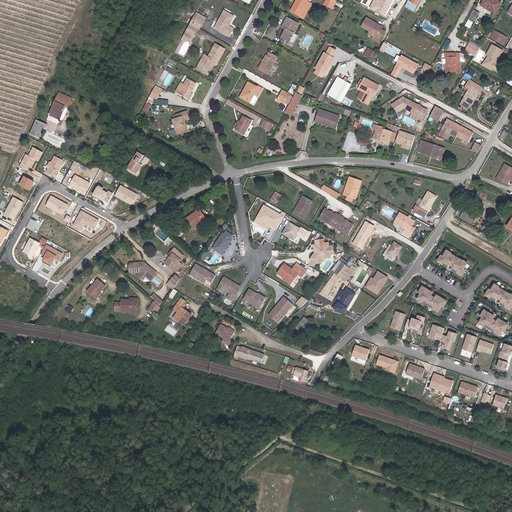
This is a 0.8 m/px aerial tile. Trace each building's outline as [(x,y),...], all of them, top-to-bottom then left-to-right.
[(300,15),(307,1),(307,0),(296,0),(291,11),(300,15)] [(384,0),(384,1),(381,0),(379,0),(375,8),(379,10),(387,15),(395,0),(384,0)] [(416,11),(416,10),(421,0),(413,0),(413,1),(412,0),(410,0),(407,6),(416,11)] [(484,0),(483,2),(498,10),(504,1),(502,0),(484,0)] [(311,3),(307,1),(300,15),(303,17),(311,3)] [(476,8),(471,17),(475,20),(481,10),(476,8)] [(220,33),(219,35),(231,42),(235,34),(230,31),(230,30),(231,30),(235,22),(226,17),(218,30),(220,32),(219,33),(220,33)] [(197,18),(196,22),(205,27),(207,24),(197,18)] [(286,30),(286,29),(282,37),(289,41),(299,24),(287,18),(283,25),(288,27),(286,30)] [(205,27),(196,22),(191,30),(199,35),(200,35),(205,27)] [(375,28),(376,26),(369,22),(364,31),(372,35),(371,37),(377,40),(382,43),(386,36),(382,34),(383,33),(375,28)] [(509,33),(497,26),(493,34),(505,41),(509,33)] [(191,30),(187,37),(196,41),(199,35),(191,30)] [(443,47),(447,49),(452,40),(447,38),(443,47)] [(478,52),(483,45),(472,39),(468,47),(478,52)] [(494,42),(489,53),(487,58),(489,63),(494,66),(502,70),(505,64),(499,60),(505,48),(494,42)] [(326,54),(324,52),(314,69),(325,75),(334,58),(332,57),(336,51),(330,47),(326,54)] [(208,61),(205,66),(207,67),(202,76),(211,81),(217,70),(218,68),(220,69),(228,56),(218,51),(211,63),(208,61)] [(258,69),(268,74),(275,61),(274,60),(275,57),(268,53),(267,56),(266,55),(258,69)] [(487,58),(489,53),(485,60),(484,63),(493,68),(494,66),(489,63),(487,58)] [(367,61),(376,66),(379,61),(376,59),(377,57),(371,54),(367,61)] [(419,64),(402,55),(390,75),(396,78),(402,68),(413,74),(419,64)] [(448,56),(449,70),(462,70),(461,59),(458,60),(458,55),(448,56)] [(428,72),(431,65),(426,62),(422,69),(428,72)] [(340,73),(339,75),(336,80),(327,95),(333,98),(336,99),(337,97),(347,80),(348,78),(346,77),(345,76),(340,73)] [(378,89),(380,84),(366,76),(365,79),(363,77),(360,83),(362,84),(360,87),(367,90),(363,99),(369,102),(374,94),(373,94),(376,88),(378,89)] [(347,80),(337,97),(341,99),(351,83),(347,80)] [(471,107),(472,104),(477,96),(479,98),(484,90),(471,82),(468,86),(472,88),(469,93),(464,101),(467,103),(466,105),(471,107)] [(241,98),(249,102),(253,94),(257,97),(261,90),(257,87),(256,88),(248,83),(245,89),(246,90),(241,98)] [(185,92),(180,100),(191,105),(194,100),(193,99),(198,90),(189,85),(185,92)] [(151,102),(158,105),(158,106),(163,97),(160,95),(161,92),(157,90),(151,102)] [(290,95),(283,91),(277,101),(284,104),(290,95)] [(53,126),(56,125),(65,105),(68,106),(72,98),(60,92),(47,119),(47,122),(53,126)] [(302,97),(296,93),(294,97),(292,100),(298,104),(302,97)] [(425,105),(404,93),(392,101),(398,109),(404,106),(413,110),(411,115),(418,118),(420,115),(423,117),(428,107),(425,105)] [(292,100),(286,111),(293,114),(298,104),(292,100)] [(438,116),(443,107),(436,103),(431,112),(438,116)] [(322,118),(321,122),(335,127),(339,115),(319,108),(316,116),(322,118)] [(183,123),(189,121),(188,117),(178,121),(179,124),(175,126),(178,133),(177,134),(179,140),(187,137),(184,132),(185,131),(183,123)] [(242,118),(235,130),(243,135),(250,122),(242,118)] [(451,133),(456,136),(457,135),(468,141),(473,133),(447,119),(442,128),(438,135),(447,140),(451,133)] [(273,125),(264,120),(261,127),(269,132),(273,125)] [(30,135),(39,140),(46,127),(36,122),(30,135)] [(377,123),(375,127),(373,136),(381,138),(384,139),(383,141),(388,143),(389,138),(393,140),(396,131),(384,128),(381,127),(381,125),(377,123)] [(414,135),(399,130),(395,141),(400,143),(410,146),(414,135)] [(360,142),(370,146),(372,139),(362,136),(360,142)] [(424,144),(420,143),(418,151),(421,152),(440,158),(444,148),(425,142),(424,144)] [(475,142),(470,150),(478,152),(482,146),(475,142)] [(26,170),(28,166),(31,167),(35,160),(38,161),(42,153),(40,151),(37,150),(33,148),(29,156),(26,154),(20,167),(22,168),(26,170)] [(129,171),(138,176),(143,169),(140,166),(142,162),(144,163),(146,159),(139,155),(129,171)] [(47,172),(56,177),(58,173),(57,173),(61,165),(62,165),(64,162),(55,157),(52,162),(49,163),(48,166),(48,168),(47,172)] [(494,179),(504,184),(511,170),(502,165),(494,179)] [(346,182),(343,192),(348,194),(346,197),(352,199),(353,196),(356,196),(362,179),(349,174),(346,182)] [(75,176),(70,185),(84,193),(89,184),(75,176)] [(24,177),(20,185),(30,190),(34,182),(24,177)] [(324,183),(322,186),(332,193),(334,189),(324,183)] [(97,186),(93,194),(108,202),(112,195),(113,193),(109,191),(108,192),(102,189),(103,187),(98,184),(97,186)] [(137,195),(120,186),(115,195),(132,204),(137,195)] [(414,211),(425,217),(427,212),(437,197),(429,192),(426,198),(419,208),(417,207),(414,211)] [(51,196),(46,205),(62,214),(67,205),(51,196)] [(308,199),(303,196),(295,210),(305,216),(313,202),(312,201),(314,199),(310,196),(308,199)] [(23,202),(14,197),(5,214),(14,219),(23,202)] [(272,205),(276,209),(282,201),(277,198),(272,205)] [(344,215),(340,213),(337,211),(336,212),(326,206),(321,215),(334,223),(348,231),(353,223),(343,216),(344,215)] [(276,229),(284,217),(268,207),(261,219),(272,226),(276,229)] [(81,211),(74,225),(82,229),(85,224),(94,228),(98,220),(81,211)] [(413,220),(410,218),(407,216),(398,211),(393,220),(404,226),(402,230),(409,234),(413,227),(410,225),(413,220)] [(474,225),(477,219),(463,212),(460,217),(474,225)] [(192,224),(196,229),(198,227),(201,231),(210,225),(203,216),(192,224)] [(270,230),(272,226),(261,219),(259,222),(270,230)] [(375,224),(366,219),(354,241),(362,245),(375,224)] [(300,230),(289,223),(282,233),(293,240),(300,230)] [(226,231),(217,246),(226,252),(235,237),(234,236),(228,232),(226,231)] [(187,234),(180,239),(183,243),(190,238),(187,234)] [(30,238),(23,251),(33,256),(40,243),(30,238)] [(323,239),(315,240),(316,248),(314,248),(314,252),(309,258),(314,262),(318,262),(321,259),(330,257),(330,254),(333,253),(332,246),(328,246),(328,242),(323,243),(323,239)] [(385,253),(394,258),(402,245),(396,240),(394,243),(392,242),(385,253)] [(59,260),(62,253),(46,245),(42,254),(46,256),(43,262),(51,266),(55,258),(59,260)] [(440,254),(436,261),(462,277),(467,268),(465,267),(468,262),(463,258),(462,260),(451,253),(451,252),(446,249),(442,255),(440,254)] [(181,254),(177,259),(179,261),(177,263),(173,268),(185,277),(190,270),(186,267),(191,261),(181,254)] [(334,272),(340,276),(346,270),(351,264),(345,259),(334,272)] [(140,271),(146,276),(152,268),(143,261),(129,264),(127,266),(129,272),(130,273),(140,271)] [(295,265),(303,273),(305,270),(297,263),(295,265)] [(285,264),(277,273),(289,284),(297,275),(300,277),(303,273),(295,265),(291,270),(285,264)] [(344,279),(351,267),(350,266),(352,264),(351,264),(346,270),(340,276),(344,279)] [(200,265),(195,272),(200,274),(198,277),(204,281),(206,277),(212,281),(216,275),(200,265)] [(351,267),(344,279),(345,280),(354,269),(351,267)] [(152,268),(146,276),(150,279),(156,271),(152,268)] [(368,272),(362,269),(356,280),(361,283),(368,272)] [(378,295),(388,277),(377,271),(373,278),(370,276),(364,287),(378,295)] [(173,289),(182,279),(176,273),(167,284),(173,289)] [(87,287),(95,295),(100,289),(99,288),(105,282),(99,276),(98,278),(97,277),(87,287)] [(223,276),(216,287),(220,291),(222,287),(228,291),(227,293),(232,297),(239,286),(229,280),(229,281),(227,279),(227,278),(223,276)] [(488,288),(484,295),(510,311),(511,307),(511,293),(510,293),(510,294),(498,287),(499,286),(494,283),(490,289),(488,288)] [(416,290),(412,297),(438,312),(443,304),(441,302),(444,297),(439,294),(438,295),(427,288),(428,287),(422,284),(418,291),(416,290)] [(246,287),(240,297),(256,307),(263,297),(254,292),(253,293),(251,292),(252,291),(246,287)] [(336,309),(345,314),(355,293),(346,288),(344,292),(340,290),(334,302),(338,304),(336,309)] [(118,302),(112,302),(112,311),(117,311),(118,309),(128,309),(128,306),(134,306),(134,295),(126,296),(126,301),(123,301),(123,298),(118,298),(118,302)] [(297,303),(302,307),(308,300),(302,295),(297,303)] [(289,305),(281,297),(265,314),(273,322),(289,305)] [(160,306),(155,302),(149,309),(154,314),(160,306)] [(179,305),(174,302),(169,310),(173,312),(169,320),(180,326),(183,319),(182,318),(185,313),(177,308),(179,305)] [(495,315),(483,309),(479,316),(481,317),(477,324),(499,337),(503,330),(505,331),(509,324),(498,317),(496,320),(493,318),(495,315)] [(407,316),(398,313),(393,328),(402,331),(407,316)] [(411,329),(420,332),(422,325),(423,322),(426,323),(427,319),(425,318),(419,317),(418,321),(414,319),(413,322),(409,321),(407,327),(407,329),(411,330),(411,329)] [(216,341),(225,346),(227,342),(224,341),(228,333),(216,325),(211,333),(218,337),(216,341)] [(458,334),(451,332),(449,337),(444,335),(446,329),(434,326),(431,337),(438,340),(439,337),(443,338),(442,341),(445,342),(443,348),(451,350),(453,342),(455,343),(458,334)] [(298,333),(296,335),(295,337),(297,339),(301,334),(303,332),(301,330),(298,333)] [(478,338),(469,335),(464,349),(473,352),(478,338)] [(494,344),(480,339),(476,350),(491,355),(494,344)] [(511,357),(511,345),(504,342),(496,367),(508,371),(511,357)] [(264,354),(238,345),(234,356),(261,365),(264,354)] [(372,352),(359,347),(355,357),(369,361),(372,352)] [(346,358),(342,355),(336,365),(341,368),(346,358)] [(401,363),(382,357),(379,366),(389,370),(388,372),(398,375),(398,373),(401,363)] [(286,371),(295,373),(298,364),(289,361),(286,371)] [(425,369),(409,363),(405,375),(421,381),(425,369)] [(452,381),(434,375),(430,386),(448,393),(452,381)] [(478,387),(461,381),(458,392),(474,398),(478,387)] [(507,398),(496,395),(493,405),(504,408),(507,398)]
